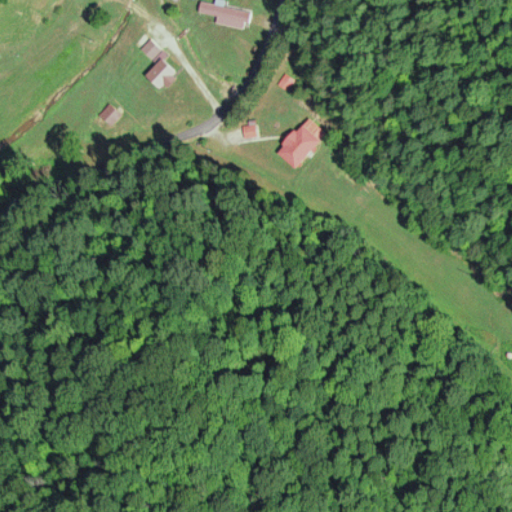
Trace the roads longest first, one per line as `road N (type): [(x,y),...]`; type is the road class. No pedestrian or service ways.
road 1 (residential): [(511,359),(380,244),(297,193),(228,133)]
road 2 (residential): [(228,133),(19,235),(0,253)]
road 3 (residential): [(228,133),(291,60),(302,0)]
